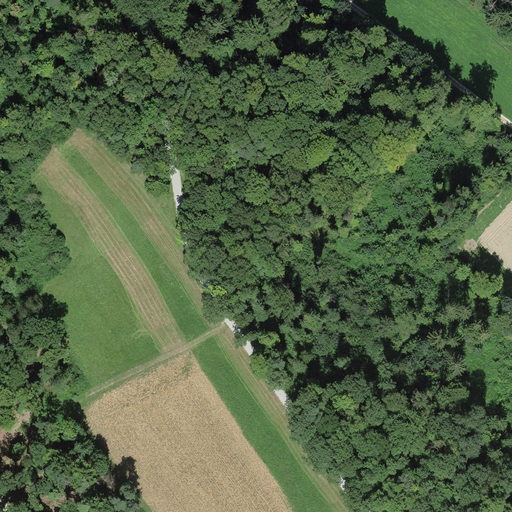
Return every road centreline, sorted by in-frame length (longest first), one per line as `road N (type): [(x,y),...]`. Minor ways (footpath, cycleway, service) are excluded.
road 1 (track): [(102,0),(154,84),(200,282),(373,511)]
road 2 (track): [(0,40),(98,131),(185,240)]
road 3 (track): [(339,0),(511,126)]
